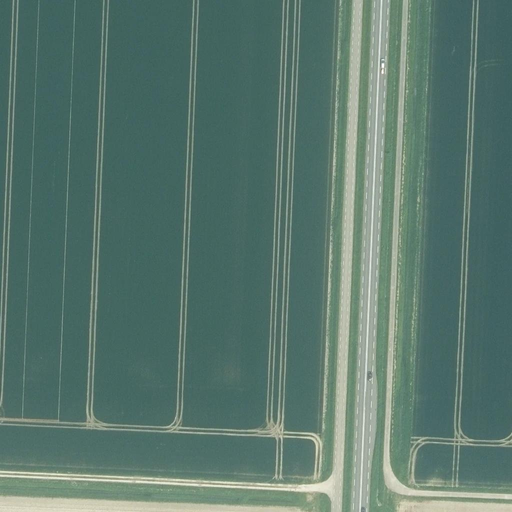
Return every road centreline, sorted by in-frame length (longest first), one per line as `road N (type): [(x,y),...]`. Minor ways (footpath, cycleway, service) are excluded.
road 1 (unclassified): [(511,497),(405,493),(388,477),(406,0)]
road 2 (primary): [(359,511),(381,0)]
road 3 (unclassified): [(335,511),(357,0)]
road 4 (track): [(0,474),(337,487)]
